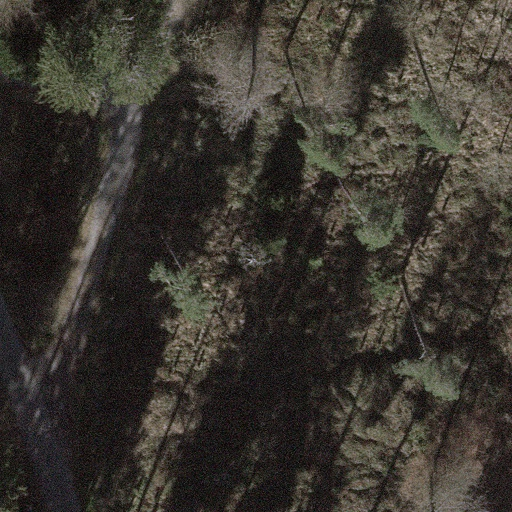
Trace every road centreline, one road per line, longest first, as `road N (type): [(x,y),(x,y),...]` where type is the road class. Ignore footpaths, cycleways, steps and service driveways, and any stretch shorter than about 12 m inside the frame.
road 1 (track): [(127,92),(43,463)]
road 2 (track): [(0,69),(127,92),(174,0)]
road 3 (unclassified): [(60,511),(0,343)]
